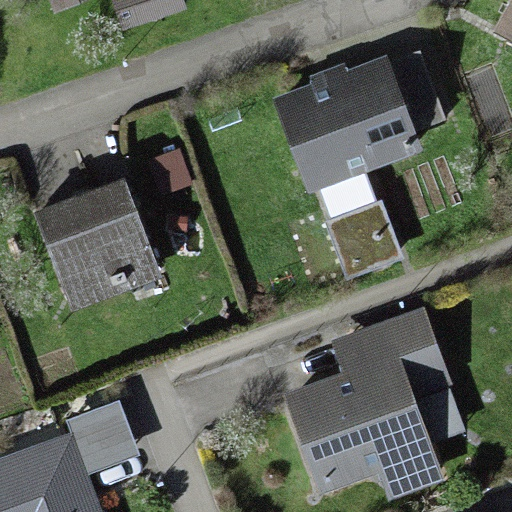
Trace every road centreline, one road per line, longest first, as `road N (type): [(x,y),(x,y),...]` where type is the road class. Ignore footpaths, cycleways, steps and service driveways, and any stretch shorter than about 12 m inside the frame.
road 1 (residential): [(379,0),(0,138)]
road 2 (residential): [(195,511),(154,374)]
